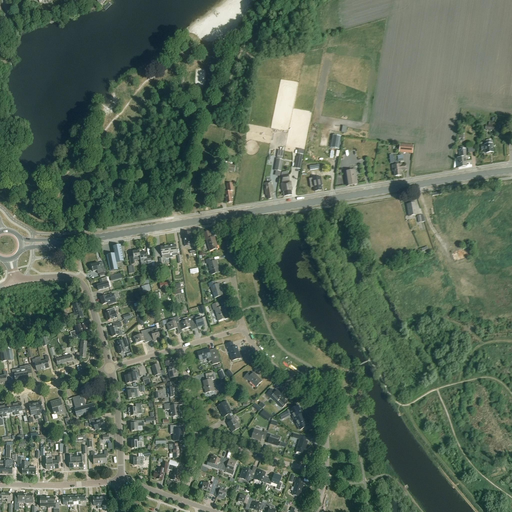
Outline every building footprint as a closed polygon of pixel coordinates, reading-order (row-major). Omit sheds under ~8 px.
[(494,131),(494,123),(489,123),(489,126),(486,126),(486,130),(494,131)] [(335,154),(339,154),(342,137),(333,135),(330,148),(336,149),(335,154)] [(481,150),(485,149),(485,153),(492,152),(491,140),(487,141),(487,145),(484,145),(481,146),(481,150)] [(400,144),(399,153),(413,154),(414,146),(400,144)] [(459,168),(467,167),(465,155),(466,155),(465,149),(459,150),(459,155),(461,155),(461,158),(457,158),(459,168)] [(297,153),(295,168),(300,169),(303,155),(297,153)] [(275,176),(280,177),(283,160),(277,159),(275,171),(276,171),(275,176)] [(401,176),(400,171),(407,170),(406,165),(401,166),(401,164),(392,165),(393,171),(394,171),(395,177),(401,176)] [(347,186),(358,185),(355,171),(345,172),(347,186)] [(321,185),(322,185),(321,177),(311,179),(313,187),(314,187),(315,191),(322,190),(321,185)] [(291,189),(292,189),(291,182),(287,183),(286,179),(280,180),(282,191),(284,191),(285,197),(292,195),(291,189)] [(232,192),(234,191),(233,183),(227,184),(228,192),(224,193),(225,199),(226,198),(227,204),(233,203),(232,199),(233,198),(232,192)] [(274,194),(272,183),(264,184),(266,196),(267,195),(268,200),(273,199),(272,195),(274,194)] [(408,217),(416,215),(415,204),(406,205),(408,217)] [(212,238),(211,235),(210,231),(203,233),(204,237),(205,240),(206,240),(210,251),(218,249),(214,237),(212,238)] [(185,247),(193,245),(191,232),(183,234),(185,247)] [(176,245),(168,246),(170,258),(173,258),(173,256),(178,255),(176,245)] [(121,246),(113,247),(115,254),(107,256),(111,272),(118,270),(117,263),(124,261),(121,246)] [(170,258),(168,246),(160,248),(161,252),(162,256),(167,255),(167,256),(167,259),(170,258)] [(129,258),(131,265),(135,265),(134,261),(141,261),(140,253),(139,251),(132,252),(133,257),(129,258)] [(146,252),(140,253),(141,261),(141,263),(147,262),(148,266),(152,266),(150,257),(146,257),(146,252)] [(212,275),(220,272),(217,261),(214,262),(213,258),(206,260),(207,264),(208,264),(212,275)] [(99,274),(105,272),(104,266),(100,267),(99,264),(91,266),(93,272),(98,271),(99,274)] [(103,279),(100,280),(101,284),(97,286),(99,291),(106,289),(110,288),(107,278),(106,278),(103,279)] [(214,298),(223,296),(219,284),(216,285),(215,282),(209,284),(210,288),(211,287),(214,298)] [(103,305),(108,304),(108,305),(117,303),(114,294),(106,296),(101,298),(103,305)] [(71,321),(77,319),(77,320),(83,318),(80,306),(81,306),(80,303),(73,306),(75,313),(69,315),(71,321)] [(218,321),(227,319),(223,307),(220,308),(219,303),(212,305),(214,310),(215,310),(218,321)] [(108,321),(113,320),(117,318),(115,312),(116,312),(115,308),(111,309),(107,310),(108,313),(105,314),(108,321)] [(195,316),(191,317),(195,329),(198,328),(205,326),(202,317),(195,319),(195,316)] [(183,333),(182,330),(180,323),(179,321),(178,317),(166,321),(169,331),(177,329),(179,334),(183,333)] [(187,318),(179,321),(180,323),(182,330),(190,328),(191,331),(195,329),(191,317),(187,318)] [(68,319),(60,322),(59,322),(60,327),(62,327),(65,326),(65,327),(69,325),(68,319)] [(110,329),(113,337),(117,336),(117,337),(122,336),(121,331),(118,332),(117,328),(122,327),(121,322),(115,324),(116,327),(110,329)] [(80,326),(80,325),(75,327),(78,336),(83,334),(88,332),(85,325),(80,326)] [(157,327),(146,331),(149,342),(154,341),(161,339),(157,327)] [(145,343),(149,342),(146,331),(141,332),(142,335),(134,338),(136,344),(144,341),(145,343)] [(125,346),(128,345),(126,339),(123,340),(118,342),(119,347),(117,347),(119,355),(125,353),(123,347),(125,346)] [(233,361),(241,359),(237,347),(234,347),(233,343),(226,344),(228,350),(229,349),(233,361)] [(209,349),(197,353),(199,361),(208,358),(209,362),(212,361),(213,365),(220,363),(216,349),(209,351),(209,349)] [(40,358),(43,370),(50,368),(48,362),(49,362),(48,356),(45,357),(46,361),(42,362),(40,358)] [(43,370),(40,358),(32,360),(33,366),(35,365),(36,371),(43,370)] [(168,367),(169,375),(170,379),(178,378),(177,374),(175,363),(171,364),(170,361),(165,362),(166,367),(168,367)] [(25,366),(20,367),(20,369),(21,373),(22,381),(29,379),(28,373),(30,373),(32,373),(30,365),(25,366)] [(163,379),(164,383),(166,382),(163,371),(160,372),(158,365),(152,367),(155,376),(157,376),(158,377),(162,376),(163,379)] [(15,370),(12,370),(13,376),(14,376),(16,382),(22,381),(21,373),(20,369),(15,370)] [(132,383),(137,382),(135,373),(129,374),(129,376),(125,377),(126,384),(132,383)] [(214,394),(214,392),(212,380),(214,380),(213,373),(206,374),(208,381),(203,382),(206,393),(208,393),(210,395),(211,395),(213,395),(214,394)] [(256,388),(262,382),(254,373),(252,375),(249,373),(244,378),(247,381),(248,380),(256,388)] [(142,379),(145,386),(151,384),(149,377),(142,379)] [(173,387),(173,383),(166,383),(167,393),(169,393),(170,398),(177,397),(176,386),(173,387)] [(139,392),(139,387),(133,388),(133,391),(128,391),(129,399),(139,398),(139,392)] [(272,397),(280,405),(283,408),(286,405),(283,402),(286,399),(277,391),(275,393),(271,389),(266,394),(271,398),(272,397)] [(72,398),(75,409),(86,406),(84,399),(84,398),(83,398),(83,395),(72,398)] [(57,415),(64,413),(60,400),(50,403),(54,415),(57,414),(57,415)] [(37,412),(38,416),(41,416),(40,411),(43,410),(41,402),(35,404),(37,412)] [(233,416),(228,408),(229,408),(226,402),(220,405),(222,407),(219,409),(224,418),(226,417),(228,419),(233,416)] [(30,413),(37,412),(35,404),(29,405),(30,413)] [(94,404),(86,406),(75,409),(74,409),(76,417),(96,411),(94,404)] [(131,417),(134,416),(134,418),(137,418),(137,416),(137,415),(142,414),(142,412),(141,409),(141,404),(135,405),(136,408),(130,409),(131,417)] [(172,417),(180,416),(178,406),(170,407),(170,404),(164,405),(165,410),(171,410),(172,417)] [(307,422),(301,411),(299,412),(296,408),(290,411),(300,430),(307,427),(305,423),(307,422)] [(288,412),(280,416),(282,420),(290,415),(288,412)] [(238,425),(233,416),(228,419),(230,422),(227,424),(232,433),(241,428),(239,425),(238,425)] [(103,420),(97,422),(96,418),(89,420),(91,426),(94,425),(95,430),(102,428),(102,429),(105,429),(105,425),(104,425),(103,420)] [(138,427),(145,427),(144,421),(137,421),(137,423),(131,424),(131,432),(138,431),(138,427)] [(171,434),(174,434),(174,437),(174,442),(183,441),(183,430),(179,430),(179,426),(171,426),(171,434)] [(262,439),(265,440),(268,432),(265,430),(264,434),(257,432),(258,431),(254,430),(252,438),(262,441),(262,439)] [(268,432),(265,440),(269,441),(268,443),(278,447),(280,438),(277,437),(276,437),(267,435),(268,432)] [(292,438),(300,440),(297,452),(297,453),(297,454),(299,455),(300,454),(300,453),(304,455),(308,442),(306,442),(307,438),(300,436),(294,434),(292,438)] [(138,442),(142,442),(141,438),(136,438),(136,441),(131,441),(132,449),(138,449),(138,442)] [(173,452),(173,458),(181,458),(180,448),(178,448),(178,445),(171,445),(171,452),(173,452)] [(104,456),(100,456),(100,464),(107,463),(106,457),(108,457),(108,451),(104,451),(104,456)] [(95,454),(95,452),(91,452),(92,458),(93,458),(94,464),(100,464),(100,456),(97,456),(97,454),(95,454)] [(70,469),(76,468),(76,456),(68,457),(68,462),(69,462),(70,469)] [(76,456),(76,468),(83,468),(83,461),(84,461),(84,456),(76,456)] [(57,462),(52,462),(53,469),(59,469),(59,463),(61,463),(60,457),(57,457),(57,462)] [(144,466),(144,461),(145,461),(145,457),(139,457),(139,459),(134,459),(134,466),(144,466)] [(217,466),(217,469),(221,470),(225,460),(221,458),(220,460),(212,457),(209,463),(217,466)] [(22,474),(29,475),(29,463),(24,463),(24,458),(18,458),(18,465),(21,465),(21,468),(22,468),(22,474)] [(52,462),(52,458),(44,458),(44,464),(45,463),(46,470),(53,469),(52,462)] [(228,473),(229,470),(233,471),(236,463),(229,460),(229,461),(225,460),(221,470),(228,473)] [(11,467),(6,467),(6,474),(12,474),(13,468),(14,468),(14,462),(11,462),(11,467)] [(159,468),(158,471),(157,473),(155,472),(154,478),(156,478),(156,479),(162,481),(164,474),(166,474),(169,463),(164,462),(162,469),(159,468)] [(29,463),(29,475),(36,475),(36,468),(37,468),(37,463),(34,463),(34,467),(29,467),(29,463)] [(179,483),(182,472),(176,470),(177,467),(170,465),(168,470),(173,471),(170,480),(179,483)] [(249,482),(250,478),(254,480),(254,479),(255,477),(257,470),(258,468),(253,467),(252,472),(243,469),(240,479),(249,482)] [(262,483),(264,484),(263,486),(265,487),(266,485),(269,477),(265,476),(266,473),(257,470),(255,477),(254,479),(262,482),(262,483)] [(269,477),(266,485),(271,486),(276,487),(276,489),(280,491),(283,483),(279,482),(281,477),(275,474),(273,479),(269,477)] [(217,485),(217,484),(219,479),(215,478),(212,486),(204,483),(201,490),(209,492),(209,494),(213,496),(217,485)] [(299,497),(303,485),(301,484),(302,480),(296,478),(294,482),(296,483),(292,495),(299,497)] [(226,488),(222,486),(217,485),(213,496),(218,497),(218,498),(224,500),(227,491),(225,491),(226,488)] [(253,503),(254,500),(241,495),(238,502),(247,505),(245,510),(250,511),(250,509),(253,503)] [(48,508),(48,509),(54,509),(53,511),(59,511),(59,503),(56,503),(56,498),(48,498),(48,503),(48,508)] [(259,503),(258,504),(253,503),(250,509),(258,511),(259,511),(260,510),(264,511),(266,504),(262,503),(262,504),(260,503),(259,503)]
